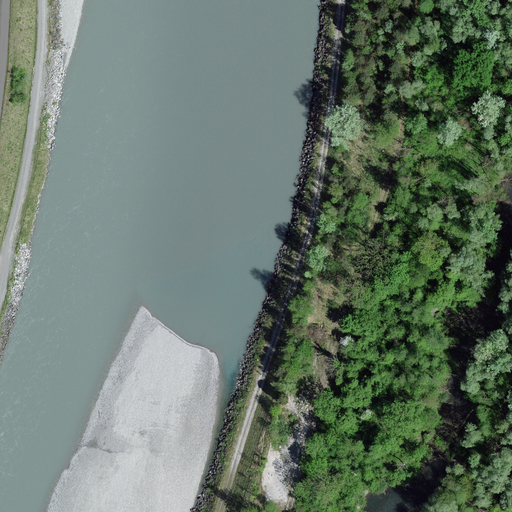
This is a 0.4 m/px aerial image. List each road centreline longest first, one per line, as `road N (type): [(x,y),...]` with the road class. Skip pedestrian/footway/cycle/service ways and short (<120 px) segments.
road 1 (track): [(292,511),(376,241),(420,0)]
road 2 (track): [(344,0),(316,226),(224,511)]
road 3 (track): [(41,0),(34,128),(0,295)]
